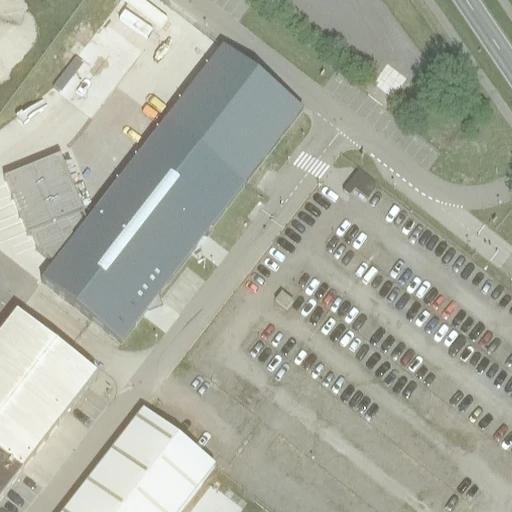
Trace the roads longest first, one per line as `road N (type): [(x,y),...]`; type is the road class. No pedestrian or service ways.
road 1 (unclassified): [(511,185),(468,198),(431,187),(187,0)]
road 2 (unknown): [(285,76),(232,162),(143,102)]
